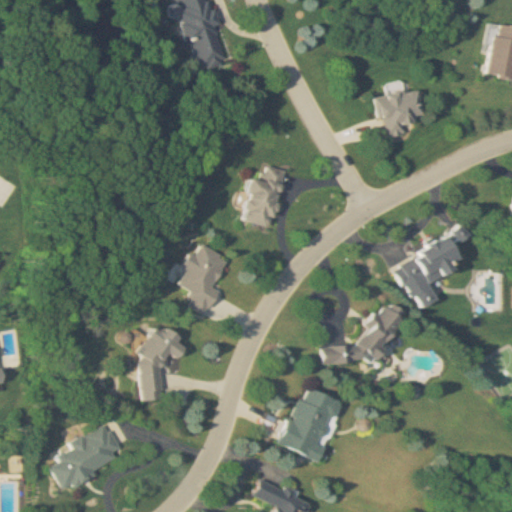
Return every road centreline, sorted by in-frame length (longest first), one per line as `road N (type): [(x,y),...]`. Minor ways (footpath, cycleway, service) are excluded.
road 1 (residential): [(511,138),(369,209),(294,272),(255,333),(218,440),(169,511)]
road 2 (residential): [(369,209),(292,80),(259,0)]
